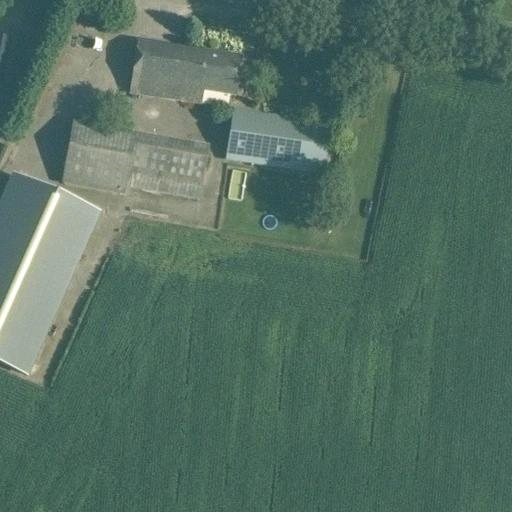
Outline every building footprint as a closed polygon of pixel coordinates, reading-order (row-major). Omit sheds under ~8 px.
[(24,42),(0,37),(0,88),(1,85),(16,87),(24,42)] [(235,100),(239,78),(242,59),(137,43),(129,95),(201,106),(203,95),(235,100)] [(0,132),(3,133),(15,103),(0,96),(0,132)] [(252,152),(323,162),(328,127),(257,116),(252,152)] [(66,163),(61,185),(125,196),(127,189),(129,175),(205,188),(206,185),(211,153),(130,139),(131,137),(72,126),(66,163)] [(101,214),(12,175),(0,201),(0,366),(28,379),(101,214)]
